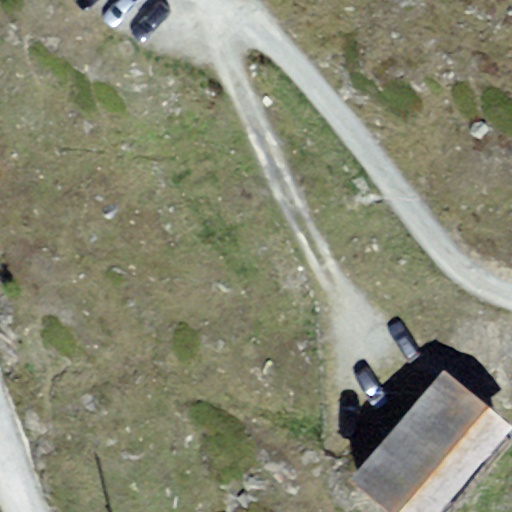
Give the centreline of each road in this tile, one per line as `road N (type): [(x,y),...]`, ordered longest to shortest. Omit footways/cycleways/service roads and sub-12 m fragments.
road 1 (track): [(511,295),(475,277),(438,243),(316,83),(236,0)]
road 2 (track): [(202,0),(283,181),(386,362)]
